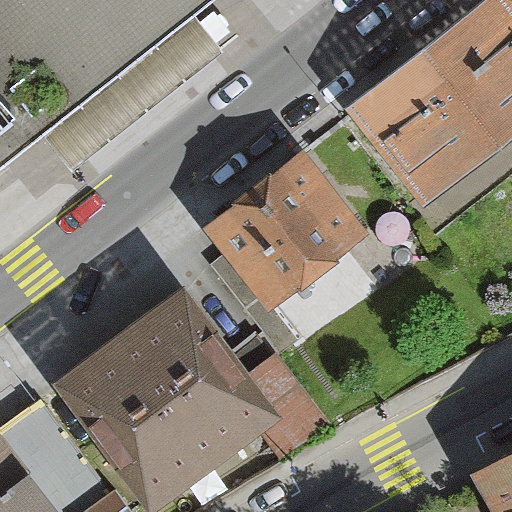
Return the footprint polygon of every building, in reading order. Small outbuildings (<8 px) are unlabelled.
[(0,0),(0,164),(43,130),(70,164),(217,49),(191,15),(210,0),(0,0)] [(497,0),(427,55),(354,112),(425,201),(511,132),(511,13),(501,0),(497,0)] [(299,157),(209,228),(228,252),(272,308),(362,236),(331,197),(299,157)] [(272,308),(228,252),(210,266),(277,352),(295,338),(272,308)] [(183,297),(59,392),(150,511),(157,511),(261,434),(278,457),(324,422),(274,358),(257,336),(229,357),(183,297)] [(39,404),(0,432),(0,438),(25,473),(54,511),(87,511),(107,498),(39,404)] [(0,511),(54,511),(25,473),(0,438),(0,511)] [(511,511),(511,468),(475,488),(488,511),(511,511)] [(488,511),(475,488),(429,511),(488,511)] [(107,498),(87,511),(127,511),(114,493),(107,498)]
